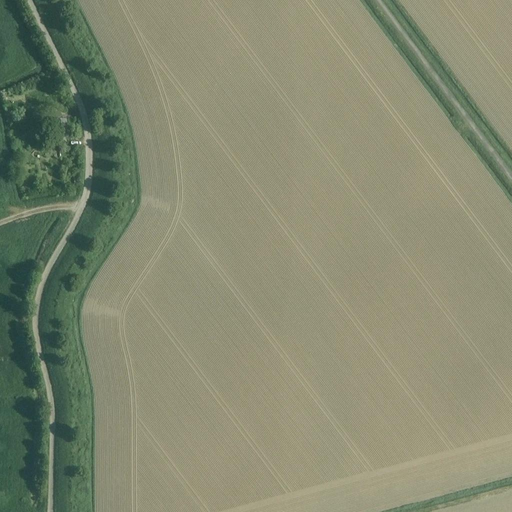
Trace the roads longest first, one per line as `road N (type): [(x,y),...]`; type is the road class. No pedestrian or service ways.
road 1 (tertiary): [(51,511),(53,413),(35,311),(49,264),(81,209),(87,140),(75,93),(28,0)]
road 2 (track): [(375,0),(511,179)]
